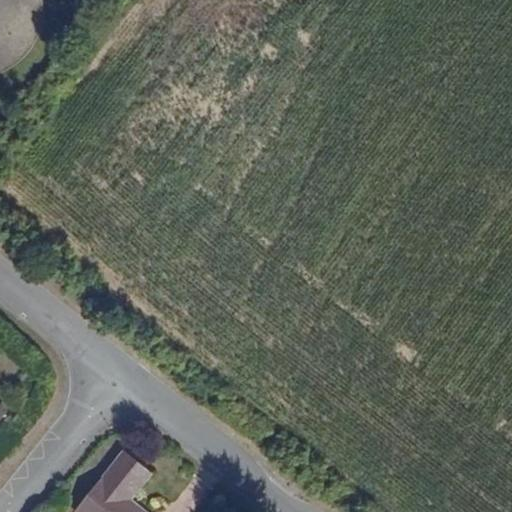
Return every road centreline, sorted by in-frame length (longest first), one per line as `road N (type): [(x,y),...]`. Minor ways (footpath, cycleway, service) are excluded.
road 1 (residential): [(121,374),(296,511)]
road 2 (residential): [(121,374),(3,511)]
road 3 (residential): [(0,268),(121,374)]
